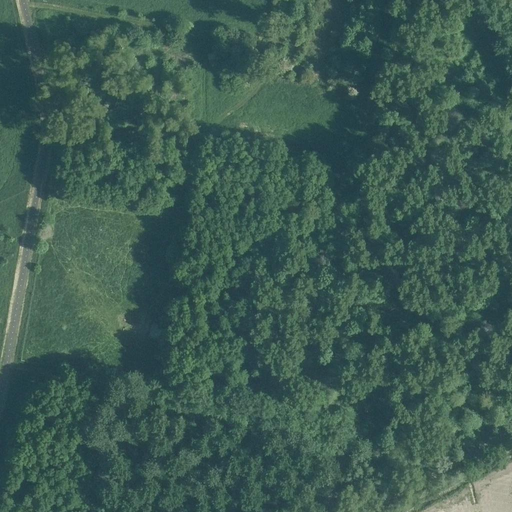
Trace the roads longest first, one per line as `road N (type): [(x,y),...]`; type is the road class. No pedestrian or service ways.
road 1 (unknown): [(210,130),(199,140),(184,216),(159,390),(338,427),(345,440),(342,511)]
road 2 (unknown): [(385,0),(358,151),(348,165),(210,130)]
